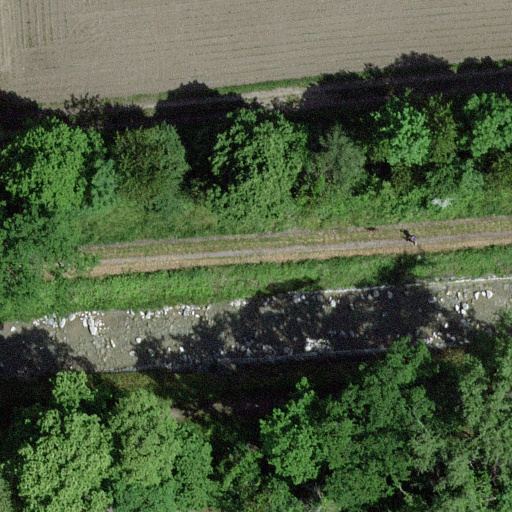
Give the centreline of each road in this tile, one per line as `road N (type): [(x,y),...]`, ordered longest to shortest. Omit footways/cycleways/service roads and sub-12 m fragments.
road 1 (track): [(0,130),(511,80)]
road 2 (track): [(511,239),(0,273)]
road 3 (track): [(511,395),(0,426)]
